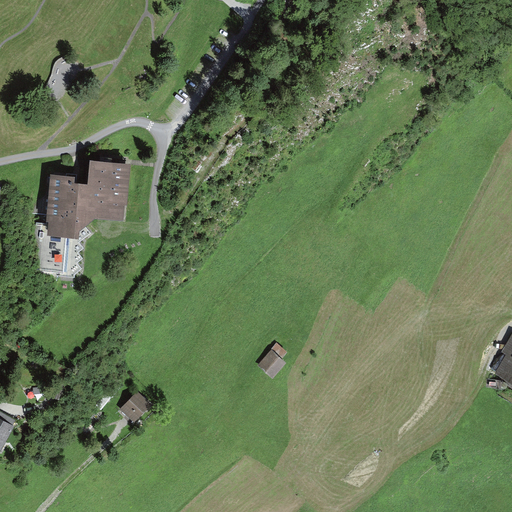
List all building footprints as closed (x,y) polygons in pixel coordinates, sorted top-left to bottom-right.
[(75,236),(93,219),(119,220),(123,166),(87,164),(86,180),(49,177),(45,234),(75,236)] [(39,271),(63,273),(67,237),(43,234),(39,271)] [(511,382),(511,336),(503,352),(508,355),(496,374),(511,382)] [(296,358),(280,344),(266,360),(281,375),(296,358)] [(137,395),(123,410),(134,421),(148,406),(137,395)] [(25,416),(1,404),(0,405),(0,447),(8,451),(25,416)]
